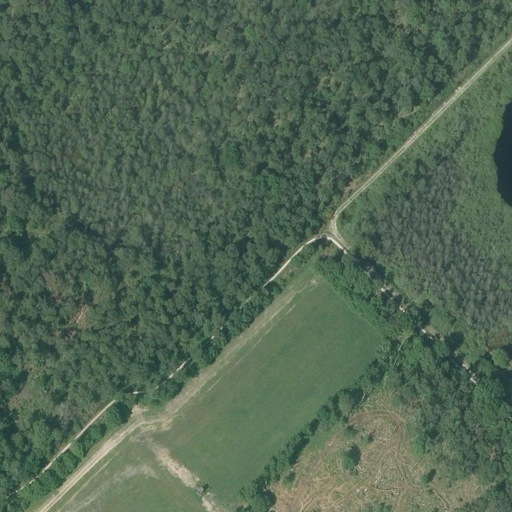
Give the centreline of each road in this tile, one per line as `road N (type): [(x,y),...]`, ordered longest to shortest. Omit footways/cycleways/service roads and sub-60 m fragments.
road 1 (track): [(329,224),(308,267),(32,511)]
road 2 (track): [(329,224),(511,412)]
road 3 (track): [(511,43),(329,224)]
